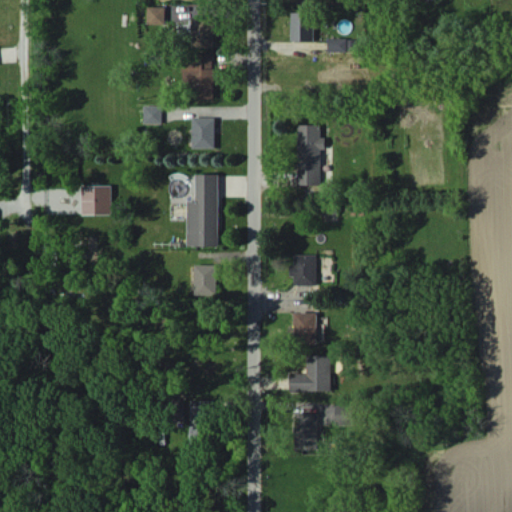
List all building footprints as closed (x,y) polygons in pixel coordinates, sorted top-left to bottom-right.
[(167,6),(149,6),(149,23),(167,23),(167,6)] [(293,41),(314,41),(315,12),(294,12),(293,41)] [(193,16),(193,46),(215,46),(215,16),(193,16)] [(329,50),(356,51),(357,38),(329,37),(329,50)] [(215,98),(214,54),(188,55),(188,98),(215,98)] [(163,104),(145,105),(145,124),(163,123),(163,104)] [(216,148),(216,117),(194,116),(194,147),(216,148)] [(321,185),(322,148),(326,148),(326,136),(321,136),(322,124),(300,124),(298,184),(321,185)] [(220,174),(197,174),(197,200),(189,200),(188,246),(220,246),(220,174)] [(114,213),(113,185),(84,185),(85,214),(114,213)] [(318,284),(318,254),(296,254),(296,263),(291,263),(291,276),(296,276),(296,284),(318,284)] [(196,294),(218,295),(219,264),(196,264),(196,294)] [(296,312),(296,342),(318,342),(318,312),(296,312)] [(292,391),(332,390),(331,354),(308,355),(308,373),(291,373),(292,391)] [(193,439),(214,439),(214,400),(193,400),(193,439)] [(353,423),(353,405),(335,405),(336,423),(353,423)] [(318,449),(318,413),(298,413),(298,449),(318,449)]
